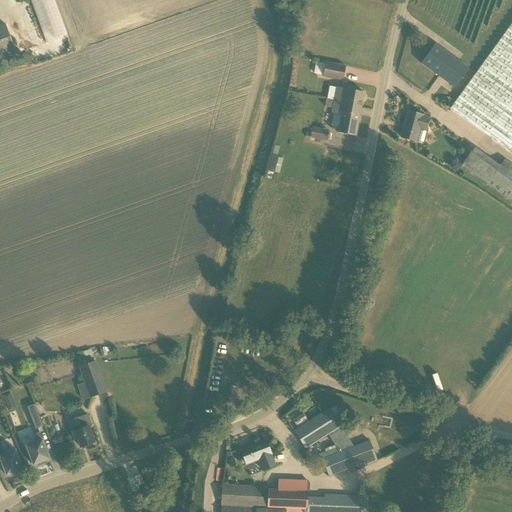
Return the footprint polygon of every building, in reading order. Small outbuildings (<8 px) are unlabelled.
[(54,0),(30,0),(46,43),(67,35),(54,0)] [(511,23),(450,109),(511,153),(511,23)] [(455,88),(469,69),(435,44),(421,64),(455,88)] [(343,80),(346,67),(326,63),(323,77),(343,80)] [(336,88),(334,100),(344,102),(343,104),(361,107),(364,93),(336,87),(336,88)] [(331,127),(339,129),(338,133),(355,136),(361,107),(343,104),(344,102),(334,100),(332,106),(332,110),(332,114),(333,114),(331,127)] [(422,143),(426,132),(424,131),(428,117),(408,111),(401,138),(415,142),(415,141),(422,143)] [(313,128),(308,127),(306,136),(311,137),(327,140),(329,131),(313,128)] [(500,166),(475,148),(462,165),(511,201),(511,164),(505,160),(500,166)] [(277,180),(283,159),(278,158),(279,156),(277,155),(273,154),(267,175),(266,177),(277,180)] [(419,193),(373,347),(450,370),(497,217),(419,193)] [(107,392),(96,360),(79,367),(84,383),(90,398),(107,392)] [(2,394),(6,405),(14,402),(10,391),(2,394)] [(36,429),(43,426),(35,404),(27,406),(36,429)] [(363,463),(376,458),(370,441),(354,447),(330,409),(294,431),(299,440),(306,449),(328,435),(340,453),(322,459),(329,477),(347,470),(349,474),(365,468),(363,463)] [(81,447),(94,443),(89,426),(91,425),(88,414),(69,420),(74,432),(72,432),(75,440),(78,439),(81,447)] [(38,466),(47,463),(46,460),(50,459),(39,432),(34,434),(36,442),(26,446),(33,465),(37,464),(38,466)] [(276,464),(266,440),(240,450),(243,457),(241,457),(240,458),(239,460),(240,462),(241,463),(243,463),(245,462),(245,464),(258,459),(262,470),(276,464)] [(5,454),(2,446),(0,447),(0,458),(7,476),(10,474),(11,476),(20,473),(19,471),(23,469),(15,450),(5,454)] [(406,450),(390,458),(393,463),(409,455),(406,450)] [(355,474),(338,478),(340,484),(356,479),(355,474)] [(308,480),(278,479),(278,490),(269,489),(269,488),(223,485),(221,511),(363,511),(364,496),(324,494),(324,498),(307,497),(308,480)]
